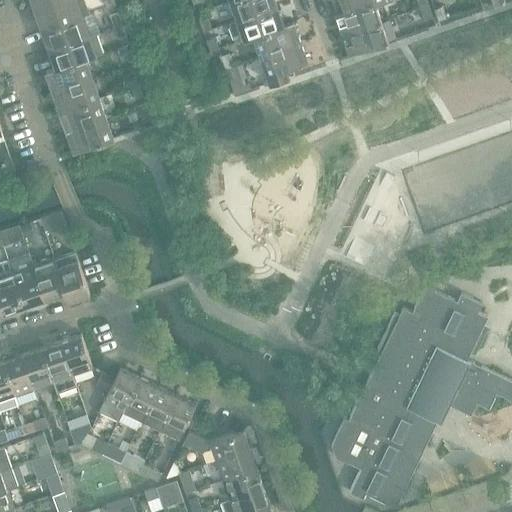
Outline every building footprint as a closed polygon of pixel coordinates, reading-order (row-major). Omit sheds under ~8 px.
[(30,0),(34,10),(61,0),(30,0)] [(61,0),(34,10),(41,29),(81,15),(90,12),(85,0),(61,0)] [(229,0),(236,19),(275,6),(273,0),(229,0)] [(334,13),(342,33),(381,19),(375,2),(374,0),(373,0),(344,10),(344,9),(334,13)] [(379,0),(340,0),(344,9),(344,10),(373,0),(374,0),(375,2),(379,0)] [(432,15),(427,3),(419,6),(423,18),(432,15)] [(437,20),(446,17),(442,5),(433,8),(437,20)] [(243,40),(254,36),(253,35),(282,25),(282,23),(275,6),(236,19),(230,21),(231,23),(229,26),(233,37),(236,38),(237,41),(243,39),(243,40)] [(117,10),(110,13),(114,26),(123,23),(118,10),(117,10)] [(81,15),(41,29),(48,49),(88,35),(96,32),(100,31),(93,11),(90,12),(81,15)] [(202,31),(210,28),(206,16),(197,19),(202,31)] [(388,40),(381,19),(342,33),(349,54),(388,40)] [(253,35),(254,36),(260,55),(300,41),(293,20),(282,23),(282,25),(253,35)] [(123,23),(114,26),(118,37),(120,36),(125,34),(127,34),(123,23)] [(88,35),(48,49),(54,68),(55,69),(85,58),(86,60),(95,56),(95,55),(103,52),(96,32),(88,35)] [(209,52),(217,49),(213,37),(205,40),(209,52)] [(307,61),(300,41),(260,55),(269,81),(289,75),(287,68),(307,61)] [(125,45),(117,48),(121,60),(130,57),(125,45)] [(221,55),(225,67),(233,64),(229,52),(221,55)] [(54,68),(45,71),(52,91),(92,77),(86,60),(85,58),(55,69),(54,68)] [(135,71),(126,74),(130,86),(139,83),(135,71)] [(92,77),(52,91),(59,111),(99,97),(92,77)] [(234,94),(242,91),(240,85),(237,79),(230,81),(234,94)] [(249,82),(240,85),(242,91),(251,88),(249,82)] [(139,83),(130,86),(134,98),(143,95),(139,83)] [(99,97),(59,111),(66,130),(105,116),(99,97)] [(146,103),(136,106),(139,115),(141,116),(144,125),(151,123),(150,123),(153,122),(146,103)] [(105,116),(66,130),(73,150),(73,152),(113,138),(112,136),(105,116)] [(11,163),(0,167),(3,176),(15,171),(15,170),(12,163),(11,163)] [(53,212),(40,217),(45,230),(58,225),(53,212)] [(30,220),(19,224),(23,236),(34,233),(30,220)] [(75,252),(55,259),(57,266),(56,267),(65,291),(64,291),(67,301),(89,293),(78,259),(77,259),(75,252)] [(54,256),(32,264),(45,301),(56,297),(55,294),(64,291),(65,291),(56,267),(57,266),(55,259),(54,256)] [(0,259),(0,302),(4,315),(15,311),(14,308),(24,305),(12,271),(7,257),(0,259)] [(32,264),(12,271),(24,305),(33,301),(35,305),(45,301),(32,264)] [(485,316),(475,311),(479,301),(459,291),(454,301),(422,286),(410,310),(401,305),(396,314),(394,313),(376,349),(381,352),(364,386),(374,391),(371,398),(361,393),(348,419),(344,417),(331,442),(336,455),(361,468),(350,491),(362,497),(364,492),(394,507),(436,420),(441,422),(449,405),(469,415),(475,402),(488,408),(496,393),(511,401),(511,398),(511,381),(461,357),(464,349),(472,352),(485,326),(481,324),(485,316)] [(81,333),(61,340),(73,374),(93,367),(81,333)] [(61,340),(41,346),(53,381),(58,394),(77,387),(73,374),(61,340)] [(41,346),(22,353),(34,388),(53,381),(41,346)] [(22,353),(3,360),(18,404),(37,397),(34,388),(22,353)] [(3,360),(0,360),(0,410),(18,404),(3,360)] [(118,419),(123,409),(139,376),(120,367),(99,410),(118,419)] [(110,385),(114,378),(102,372),(99,380),(110,385)] [(123,409),(142,418),(157,385),(139,376),(123,409)] [(142,418),(160,426),(176,394),(157,385),(142,418)] [(195,403),(176,394),(160,426),(179,436),(195,403)] [(44,416),(25,423),(28,432),(47,425),(44,416)] [(75,443),(82,441),(92,426),(90,422),(70,429),(75,443)] [(8,438),(28,432),(25,423),(6,430),(8,438)] [(211,448),(215,460),(249,448),(242,428),(208,439),(189,430),(183,442),(203,451),(211,448)] [(55,450),(68,446),(65,437),(53,442),(55,450)] [(40,456),(42,455),(50,452),(46,440),(35,444),(40,456)] [(91,448),(102,453),(106,446),(94,440),(91,448)] [(0,446),(0,469),(13,465),(5,445),(0,446)] [(117,451),(106,446),(102,453),(114,459),(117,451)] [(215,460),(222,479),(256,467),(249,448),(215,460)] [(54,464),(50,452),(42,455),(46,466),(54,464)] [(127,466),(139,471),(143,463),(131,458),(127,466)] [(162,472),(143,463),(139,471),(150,476),(158,480),(162,472)] [(0,491),(7,489),(19,485),(13,465),(0,469),(0,491)] [(222,479),(229,498),(263,486),(256,467),(222,479)] [(182,471),(179,472),(182,482),(193,479),(189,469),(182,471)] [(49,496),(50,495),(63,491),(57,472),(42,477),(49,496)] [(176,480),(156,487),(159,495),(179,488),(176,480)] [(225,511),(251,511),(270,506),(263,486),(229,498),(221,501),(225,511)] [(147,500),(159,495),(156,487),(144,491),(147,500)] [(0,491),(0,511),(14,508),(7,489),(0,491)] [(56,511),(64,511),(70,510),(63,491),(50,495),(56,511)] [(129,496),(117,501),(120,509),(132,504),(129,496)] [(188,500),(192,511),(200,508),(196,497),(188,500)] [(107,511),(110,511),(120,509),(117,501),(105,505),(107,511)]
